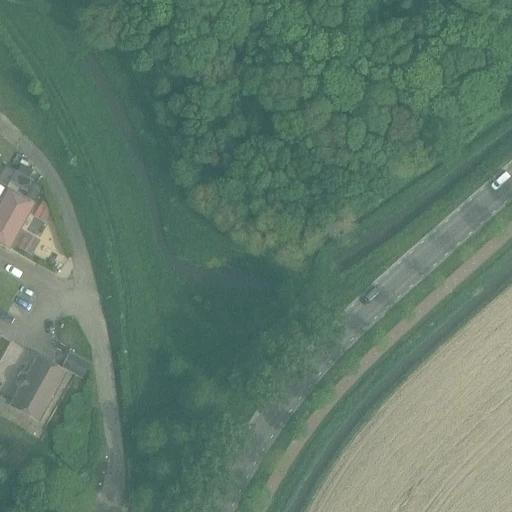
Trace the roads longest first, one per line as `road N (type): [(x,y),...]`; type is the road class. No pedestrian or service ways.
road 1 (tertiary): [(215,511),(300,373),(511,179)]
road 2 (residential): [(97,511),(111,497),(114,445),(94,301)]
road 3 (residential): [(94,301),(61,187),(0,125)]
